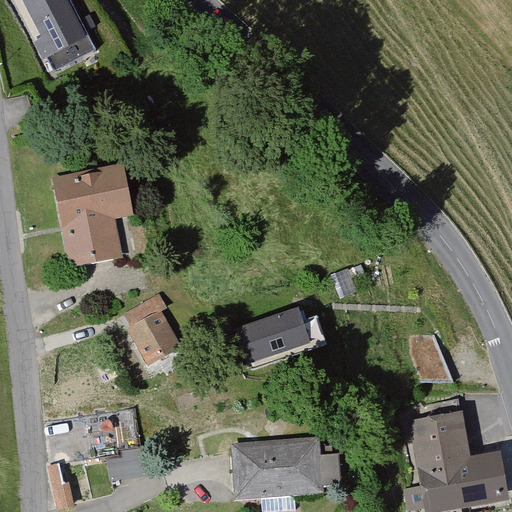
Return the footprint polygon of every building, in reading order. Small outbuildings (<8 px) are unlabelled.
[(24,0),(44,38),(34,43),(43,61),(48,58),(54,70),(95,50),(68,0),(24,0)] [(54,182),(72,263),(120,253),(112,216),(130,213),(120,168),(54,182)] [(160,296),(123,316),(131,330),(128,332),(148,368),(181,350),(160,314),(167,310),(160,296)] [(298,311),(236,330),(246,362),(308,342),(298,311)] [(453,382),(435,335),(404,336),(421,383),(453,382)] [(135,409),(83,418),(89,459),(119,456),(117,451),(140,447),(135,409)] [(461,415),(411,424),(426,511),(430,511),(506,498),(498,452),(469,458),(461,415)] [(317,440),(232,447),(236,499),(321,493),(317,440)] [(63,486),(58,465),(50,467),(59,508),(73,505),(68,485),(63,486)]
